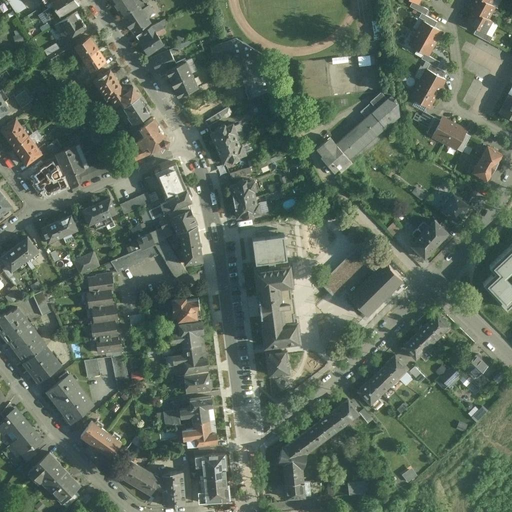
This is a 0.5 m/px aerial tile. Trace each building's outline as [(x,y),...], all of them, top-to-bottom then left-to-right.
[(20,0),(7,0),(17,14),(26,8),(20,0)] [(52,0),(50,1),(53,6),(43,12),(48,19),(56,15),(57,13),(59,16),(79,4),(76,0),(52,0)] [(112,0),(122,15),(142,2),(145,1),(143,0),(112,0)] [(490,4),(482,0),(473,0),(469,9),(473,11),(488,19),(494,6),(490,4)] [(428,9),(417,4),(412,1),(409,6),(421,13),(425,15),(428,9)] [(142,2),(122,15),(126,21),(126,22),(130,27),(134,33),(151,22),(147,16),(153,12),(148,5),(145,7),(142,2)] [(77,11),(54,25),(59,32),(61,31),(65,37),(67,35),(68,38),(86,26),(82,20),(83,20),(82,19),(81,19),(77,12),(78,11),(77,11)] [(488,19),(473,11),(466,23),(476,28),(485,33),(491,20),(488,19)] [(425,15),(421,13),(419,17),(425,21),(434,27),(437,22),(425,15)] [(155,32),(163,28),(160,21),(151,25),(136,35),(148,55),(164,45),(155,32)] [(434,27),(425,21),(422,27),(419,27),(416,33),(434,43),(441,31),(434,27)] [(485,33),(476,28),(473,34),(486,40),(488,35),(485,33)] [(222,35),(224,41),(234,37),(231,31),(222,35)] [(434,43),(416,33),(413,38),(414,41),(411,46),(424,53),(428,55),(434,43)] [(82,58),(98,48),(90,36),(74,47),(82,58)] [(266,57),(236,38),(212,46),(216,59),(236,53),(253,63),(261,90),(275,86),(266,57)] [(57,42),(45,49),(48,54),(60,47),(57,42)] [(57,58),(72,49),(69,43),(54,52),(57,58)] [(159,72),(176,64),(171,54),(178,51),(177,49),(180,47),(179,45),(150,57),(158,73),(159,72)] [(82,58),(90,71),(106,60),(98,48),(82,58)] [(440,62),(428,55),(424,53),(421,58),(429,63),(437,67),(440,62)] [(374,65),(375,56),(359,55),(359,65),(374,65)] [(159,72),(161,76),(168,73),(172,82),(192,73),(186,60),(176,64),(159,72)] [(437,67),(429,63),(426,69),(428,70),(429,70),(442,77),(445,72),(437,67)] [(442,77),(429,70),(428,70),(426,69),(420,81),(438,91),(445,79),(442,77)] [(110,96),(122,88),(118,82),(119,81),(115,76),(114,76),(110,70),(95,80),(107,98),(110,96)] [(178,96),(198,87),(192,73),(172,82),(176,91),(174,92),(175,95),(177,94),(178,96)] [(65,87),(68,92),(78,85),(74,80),(65,87)] [(438,91),(420,81),(416,88),(416,91),(412,98),(429,108),(438,91)] [(511,84),(510,91),(499,111),(511,118),(511,84)] [(72,97),(81,90),(78,85),(68,92),(72,97)] [(124,87),(123,87),(122,88),(110,96),(116,105),(121,102),(123,106),(139,96),(133,86),(127,89),(126,88),(125,87),(124,87)] [(385,88),(370,101),(371,102),(362,110),(367,116),(372,112),(391,95),(385,88)] [(394,98),(391,95),(372,112),(386,127),(400,115),(398,103),(396,100),(395,98),(394,98)] [(0,116),(10,110),(0,96),(0,116)] [(128,115),(133,124),(142,118),(150,113),(139,96),(123,106),(129,115),(128,115)] [(30,102),(21,108),(25,113),(34,108),(30,102)] [(367,116),(336,144),(349,159),(355,154),(358,158),(389,131),(386,127),(372,112),(367,116)] [(124,152),(128,162),(167,145),(167,141),(167,138),(153,117),(145,122),(142,118),(133,124),(129,127),(141,145),(124,152)] [(435,117),(427,133),(432,136),(433,134),(440,120),(435,117)] [(454,123),(442,117),(440,120),(433,134),(432,136),(444,142),(454,123)] [(16,118),(1,128),(5,135),(9,142),(10,141),(14,146),(29,135),(16,118)] [(211,133),(217,147),(237,139),(234,133),(237,132),(233,123),(225,127),(224,124),(216,127),(218,130),(211,133)] [(466,130),(454,123),(444,142),(456,149),(457,147),(458,147),(465,133),(466,130)] [(88,132),(77,139),(82,147),(93,140),(88,132)] [(465,133),(458,147),(457,147),(456,149),(462,152),(470,136),(465,133)] [(29,135),(14,146),(18,151),(17,152),(21,158),(22,158),(27,164),(42,153),(29,135)] [(330,137),(316,149),(322,155),(336,144),(330,137)] [(57,139),(46,147),(51,154),(62,146),(57,139)] [(237,139),(217,147),(223,163),(231,160),(232,162),(239,159),(238,157),(246,154),(242,145),(240,145),(237,139)] [(78,144),(56,154),(70,186),(80,181),(81,181),(78,173),(89,168),(78,144)] [(349,159),(336,144),(322,155),(320,157),(334,172),(349,159)] [(471,149),(465,146),(463,151),(469,154),(471,149)] [(492,149),(488,147),(472,173),(477,175),(476,177),(481,180),(482,178),(487,181),(491,174),(498,162),(502,155),(497,152),(498,150),(494,147),(492,149)] [(89,168),(78,173),(81,181),(80,181),(81,182),(128,162),(124,152),(89,168)] [(55,187),(38,162),(28,169),(44,192),(55,187)] [(175,162),(153,171),(164,196),(168,195),(186,187),(175,162)] [(231,185),(234,201),(255,197),(254,191),(256,190),(254,181),(246,182),(245,179),(237,181),(238,184),(231,185)] [(186,187),(168,195),(170,200),(174,209),(188,204),(192,202),(186,187)] [(416,187),(412,192),(422,199),(426,194),(416,187)] [(0,190),(0,215),(2,214),(5,215),(9,212),(8,209),(12,206),(0,190)] [(147,192),(120,204),(124,214),(152,202),(147,192)] [(469,205),(453,194),(449,200),(448,200),(445,204),(446,204),(442,209),(457,221),(463,213),(465,215),(469,209),(467,207),(469,205)] [(110,197),(96,203),(102,218),(103,218),(106,225),(113,222),(110,215),(116,212),(110,197)] [(234,201),(237,218),(244,216),(245,218),(253,217),(253,215),(260,213),(258,203),(256,204),(255,197),(234,201)] [(170,200),(160,204),(160,205),(164,214),(165,214),(174,209),(170,200)] [(96,203),(82,209),(88,224),(93,222),(96,229),(106,225),(103,218),(102,218),(96,203)] [(174,209),(165,214),(166,218),(160,221),(163,228),(168,226),(173,223),(177,232),(179,231),(197,224),(190,208),(188,204),(174,209)] [(160,205),(149,210),(152,219),(164,214),(160,205)] [(71,214),(56,221),(63,236),(78,229),(71,214)] [(439,225),(434,220),(429,226),(428,225),(427,226),(423,222),(418,228),(437,245),(442,239),(443,239),(445,240),(447,237),(447,235),(447,234),(448,233),(444,229),(446,227),(441,223),(439,225)] [(56,221),(41,227),(48,242),(63,236),(56,221)] [(394,222),(387,229),(394,237),(402,230),(394,222)] [(197,224),(179,231),(184,263),(203,260),(197,224)] [(163,228),(150,233),(154,242),(172,235),(168,226),(163,228)] [(437,245),(418,228),(411,234),(416,238),(415,238),(416,239),(411,245),(416,250),(414,252),(419,257),(421,255),(424,258),(426,257),(428,257),(431,254),(431,252),(437,245)] [(150,233),(138,239),(142,248),(153,243),(154,242),(150,233)] [(283,233),(252,237),(255,262),(267,260),(268,266),(275,265),(274,259),(286,258),(283,233)] [(38,251),(27,236),(26,237),(24,236),(21,239),(20,241),(15,246),(25,260),(27,259),(30,262),(35,258),(33,255),(38,251)] [(511,236),(480,267),(485,272),(477,280),(504,309),(511,301),(511,236)] [(154,244),(160,253),(169,267),(174,263),(179,260),(165,239),(154,244)] [(142,248),(110,261),(117,272),(122,269),(123,270),(128,267),(128,268),(133,265),(138,262),(139,263),(143,260),(144,261),(149,258),(149,259),(154,255),(155,256),(160,253),(154,244),(153,243),(142,248)] [(15,246),(8,251),(5,251),(1,253),(1,256),(0,257),(11,271),(25,260),(15,246)] [(383,261),(377,267),(356,246),(320,282),(337,299),(345,290),(349,294),(347,296),(367,315),(402,280),(383,261)] [(93,251),(73,260),(79,274),(100,266),(93,251)] [(185,271),(179,260),(174,263),(181,274),(185,271)] [(181,274),(174,263),(169,267),(175,277),(181,274)] [(268,266),(255,268),(257,288),(259,288),(260,296),(258,296),(261,317),(263,316),(264,324),(262,325),(265,344),(276,343),(283,342),(299,340),(297,320),(294,320),(292,309),(294,309),(292,295),(290,295),(289,284),(292,284),(289,264),(275,265),(268,266)] [(111,273),(96,275),(96,276),(88,278),(90,291),(111,289),(114,288),(111,273)] [(35,293),(43,288),(38,280),(30,285),(35,293)] [(23,297),(14,285),(10,289),(18,300),(23,297)] [(181,313),(202,311),(201,301),(204,301),(203,289),(191,290),(191,287),(179,288),(179,291),(175,291),(177,308),(180,307),(181,313)] [(53,311),(44,289),(33,295),(42,315),(53,311)] [(111,289),(90,291),(87,291),(89,308),(92,307),(112,304),(111,289)] [(112,304),(92,307),(94,322),(94,323),(114,320),(117,320),(115,303),(112,304)] [(17,307),(12,311),(10,309),(6,313),(5,312),(1,315),(0,314),(0,330),(8,341),(9,340),(30,324),(17,307)] [(449,325),(437,313),(427,322),(440,335),(449,325)] [(141,314),(129,316),(131,327),(143,325),(141,314)] [(188,364),(213,362),(212,355),(211,348),(207,349),(204,327),(210,326),(209,322),(208,314),(183,316),(184,326),(174,327),(175,337),(185,336),(186,347),(176,348),(177,358),(187,357),(188,364)] [(114,320),(94,323),(94,322),(91,323),(93,339),(96,339),(96,338),(116,335),(114,320)] [(440,335),(427,322),(420,329),(432,342),(440,335)] [(30,324),(9,340),(24,360),(24,361),(45,345),(30,324)] [(432,342),(420,329),(413,336),(425,349),(432,342)] [(116,335),(96,338),(96,339),(97,352),(122,349),(120,335),(116,335)] [(425,349),(413,336),(403,345),(415,358),(425,349)] [(283,342),(276,343),(277,351),(266,352),(268,375),(288,372),(287,360),(286,350),(284,350),(283,342)] [(45,345),(24,361),(24,360),(23,361),(39,381),(49,373),(60,365),(45,345)] [(124,354),(111,356),(112,363),(125,360),(124,354)] [(407,367),(395,354),(384,364),(385,364),(399,379),(406,372),(404,370),(407,367)] [(481,356),(479,354),(478,354),(477,354),(477,355),(476,354),(465,365),(469,369),(468,371),(474,377),(487,365),(481,359),(481,358),(481,357),(481,356)] [(125,360),(112,363),(113,368),(126,366),(125,360)] [(461,364),(458,360),(451,366),(456,371),(460,367),(459,366),(461,364)] [(98,364),(85,366),(86,372),(99,369),(98,364)] [(399,379),(385,364),(377,372),(389,385),(391,387),(399,379)] [(442,375),(447,367),(441,364),(436,372),(442,375)] [(126,366),(113,368),(114,374),(127,372),(126,366)] [(425,377),(416,367),(410,372),(420,382),(425,377)] [(189,370),(191,389),(214,386),(212,368),(189,370)] [(99,369),(86,372),(87,378),(100,375),(99,369)] [(389,385),(377,372),(369,380),(368,380),(381,393),(389,385)] [(49,373),(40,380),(44,385),(53,378),(49,373)] [(93,404),(69,373),(57,382),(47,390),(71,422),(93,404)] [(128,377),(116,379),(118,391),(129,382),(128,382),(129,381),(128,377)] [(53,378),(44,385),(47,390),(57,382),(53,378)] [(381,393),(368,380),(369,380),(368,380),(358,390),(375,408),(382,401),(377,396),(381,393)] [(191,444),(223,440),(222,434),(221,426),(216,427),(214,402),(218,402),(218,396),(217,390),(194,393),(195,401),(184,403),(185,414),(196,413),(197,420),(186,422),(187,435),(191,434),(191,444)] [(348,399),(336,408),(347,422),(358,413),(348,399)] [(480,402),(470,414),(477,421),(488,409),(480,402)] [(13,409),(8,403),(0,414),(4,419),(6,418),(6,417),(11,413),(10,412),(13,409)] [(30,428),(14,408),(13,409),(10,412),(11,413),(6,417),(6,418),(7,419),(0,425),(0,428),(4,434),(11,428),(19,437),(19,436),(20,437),(30,428)] [(347,422),(336,408),(327,414),(338,429),(347,422)] [(371,418),(364,408),(364,409),(363,408),(360,411),(360,413),(367,422),(371,418)] [(178,410),(163,412),(165,423),(165,426),(180,424),(179,417),(178,410)] [(338,429),(327,414),(317,422),(328,436),(338,429)] [(159,418),(138,421),(139,429),(165,426),(165,423),(160,423),(159,418)] [(96,446),(106,432),(91,421),(81,436),(96,446)] [(328,436),(317,422),(301,434),(313,448),(329,436),(328,436)] [(30,428),(20,437),(19,436),(19,437),(13,442),(22,453),(23,453),(31,446),(33,448),(41,441),(30,428)] [(106,432),(96,446),(111,457),(121,442),(106,432)] [(301,434),(283,447),(282,447),(278,461),(283,463),(284,472),(302,471),(302,468),(303,468),(307,453),(306,453),(313,448),(301,434)] [(31,446),(23,453),(22,453),(20,454),(26,462),(37,453),(33,448),(31,446)] [(60,463),(49,452),(29,471),(39,482),(41,481),(47,487),(47,486),(65,469),(59,463),(60,463)] [(224,453),(217,453),(209,454),(194,456),(195,466),(202,466),(203,478),(226,476),(225,469),(226,469),(227,469),(226,453),(224,453)] [(135,484),(144,469),(129,459),(119,475),(135,484)] [(406,481),(417,476),(413,467),(402,472),(406,481)] [(65,469),(47,486),(54,493),(55,492),(63,500),(62,502),(75,490),(80,485),(71,475),(70,476),(65,470),(65,469)] [(144,469),(135,484),(151,494),(160,478),(144,469)] [(182,470),(169,471),(170,474),(161,474),(164,505),(185,503),(182,471),(182,470)] [(302,471),(284,472),(285,483),(303,481),(302,471)] [(226,476),(203,478),(205,491),(198,491),(199,502),(214,501),(229,499),(230,499),(229,484),(227,484),(227,483),(227,484),(226,476)] [(303,481),(285,483),(286,498),(311,496),(310,481),(303,481)] [(364,481),(348,483),(349,495),(349,494),(365,492),(365,493),(364,481)] [(12,489),(7,486),(1,495),(6,498),(12,489)] [(75,490),(66,498),(71,503),(80,495),(75,490)] [(92,497),(85,491),(78,498),(82,501),(82,500),(86,504),(92,497)]
